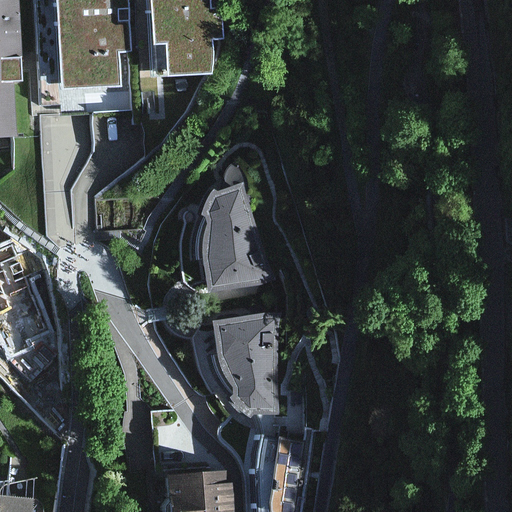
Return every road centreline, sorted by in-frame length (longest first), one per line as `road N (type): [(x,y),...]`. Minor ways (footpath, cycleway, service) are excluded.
road 1 (secondary): [(473,0),(503,329),(508,511)]
road 2 (residential): [(69,511),(78,434),(69,259),(84,255),(102,265),(122,324),(200,431)]
